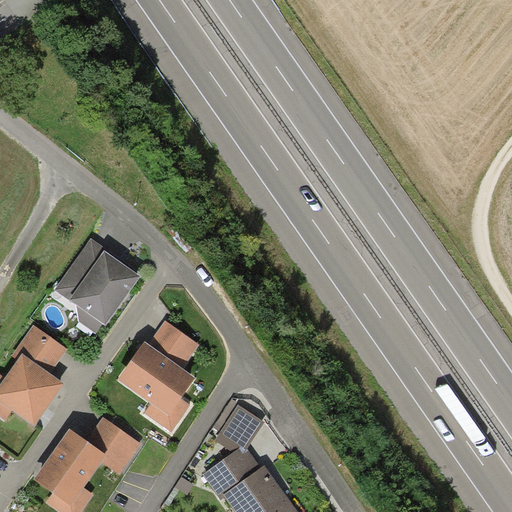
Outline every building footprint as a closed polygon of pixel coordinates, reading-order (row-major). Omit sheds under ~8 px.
[(54,291),(69,302),(104,253),(106,250),(91,240),(54,291)] [(140,279),(104,253),(69,302),(105,328),(140,279)] [(166,322),(148,346),(182,370),(199,346),(166,322)] [(13,355),(19,360),(22,356),(49,375),(67,350),(34,326),(13,355)] [(148,346),(145,344),(118,382),(150,405),(144,414),(172,433),(191,407),(183,401),(197,381),(182,370),(148,346)] [(49,375),(22,356),(19,360),(5,379),(0,375),(0,417),(6,422),(12,413),(34,428),(64,386),(49,375)] [(243,447),(248,450),(266,423),(238,406),(240,404),(233,400),(214,429),(221,433),(214,441),(235,453),(243,447)] [(104,419),(86,444),(107,458),(102,463),(119,475),(140,444),(104,419)] [(86,444),(70,432),(35,482),(54,495),(48,503),(60,511),(81,511),(93,496),(84,489),(102,463),(107,458),(86,444)] [(262,470),(248,450),(243,447),(235,453),(203,476),(220,501),(224,498),(234,511),(297,511),(284,494),(265,468),(262,470)]
